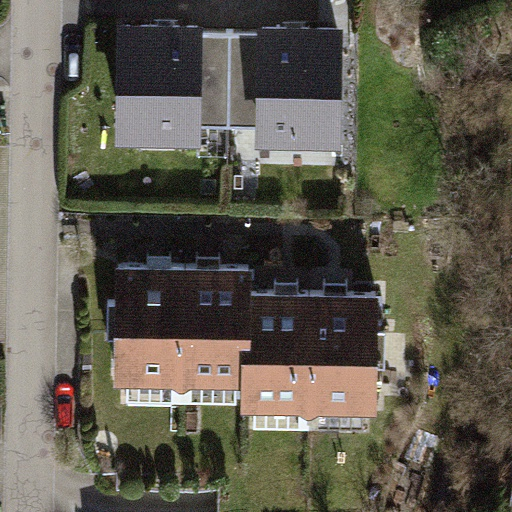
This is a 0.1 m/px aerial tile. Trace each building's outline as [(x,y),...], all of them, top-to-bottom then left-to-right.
[(204,3),(118,2),(117,124),(202,126),(202,118),(204,23),(204,3)] [(344,7),(260,5),(259,24),(257,119),(257,126),(342,128),(344,7)] [(231,23),(204,23),(202,118),(229,118),(231,23)] [(259,24),(231,23),(229,118),(257,119),(259,24)] [(252,277),(252,251),(116,249),(114,370),(242,371),(242,312),(251,312),(252,277)] [(242,398),(378,399),(379,278),(252,277),(251,312),(242,312),(242,371),(242,398)]
